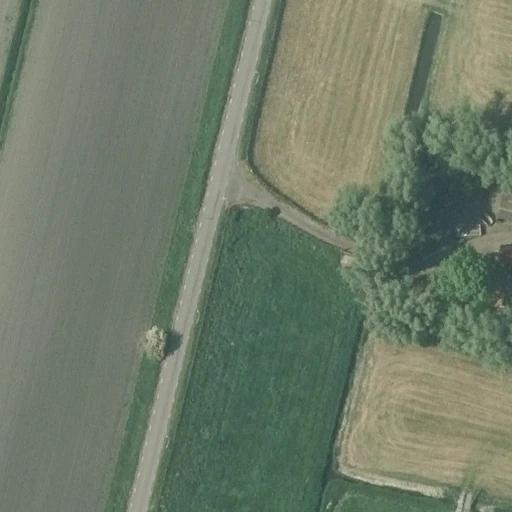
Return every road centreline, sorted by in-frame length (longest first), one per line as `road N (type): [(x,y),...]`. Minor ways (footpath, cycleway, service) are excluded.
road 1 (unclassified): [(138,511),(262,0)]
road 2 (track): [(511,242),(416,267),(360,254),(217,186)]
